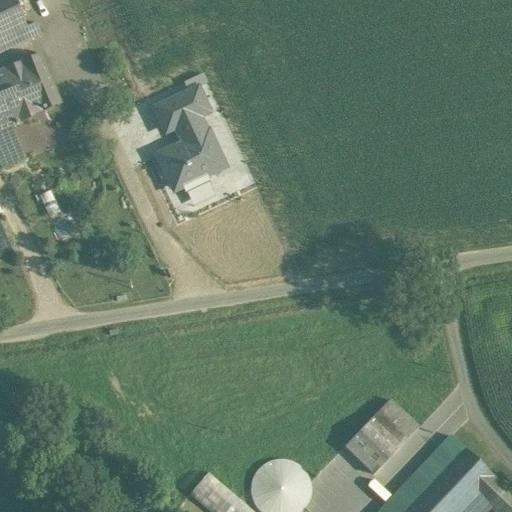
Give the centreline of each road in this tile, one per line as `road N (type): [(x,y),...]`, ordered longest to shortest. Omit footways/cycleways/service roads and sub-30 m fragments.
road 1 (unclassified): [(0,335),(511,258)]
road 2 (track): [(75,56),(150,219),(200,302)]
